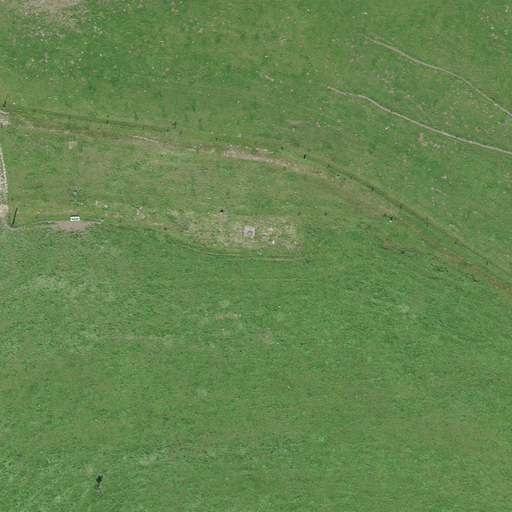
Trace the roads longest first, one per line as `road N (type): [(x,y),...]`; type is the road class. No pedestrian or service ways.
road 1 (track): [(511,292),(408,214),(0,207)]
road 2 (track): [(408,214),(314,160),(0,104)]
